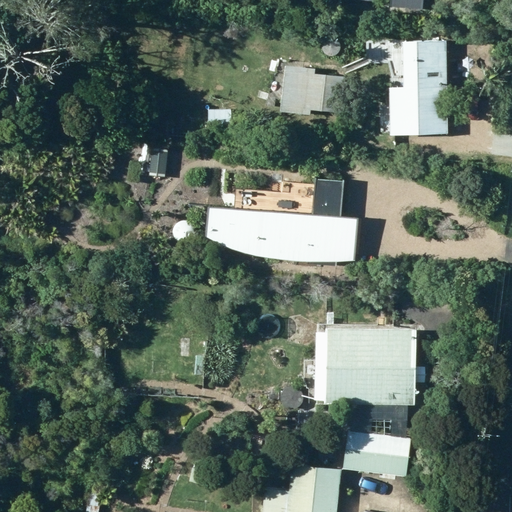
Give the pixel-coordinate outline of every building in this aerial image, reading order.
[(387,89),(388,136),(446,135),(445,42),(401,43),(402,89),(387,89)] [(462,77),(468,75),(470,68),(466,62),(460,60),(454,64),(452,71),(455,76),(462,77)] [(277,92),(282,88),(279,113),(308,116),(309,110),(339,113),(343,77),(313,74),(313,70),(284,67),(282,82),(278,76),(272,76),(266,80),(266,86),(270,92),(277,92)] [(313,180),(310,217),(206,210),(204,238),(223,247),(236,252),(251,256),(268,260),(284,262),(301,263),(318,264),(335,263),(352,262),(355,219),(340,218),(342,182),(313,180)] [(236,209),(243,210),(248,205),(248,198),(244,193),(237,192),(232,197),(231,205),(236,209)] [(184,299),(185,319),(196,319),(196,299),(184,299)] [(341,468),(404,477),(409,440),(370,435),(371,419),(404,420),(405,404),(412,405),(414,332),(324,328),(323,334),(314,333),(312,400),(323,400),(323,404),(343,405),(341,430),(346,430),(341,468)] [(335,511),(340,472),(289,467),(287,492),(262,490),(259,511),(335,511)] [(188,482),(207,486),(209,471),(190,468),(188,482)] [(104,511),(110,477),(92,474),(86,510),(98,511),(104,511)]
